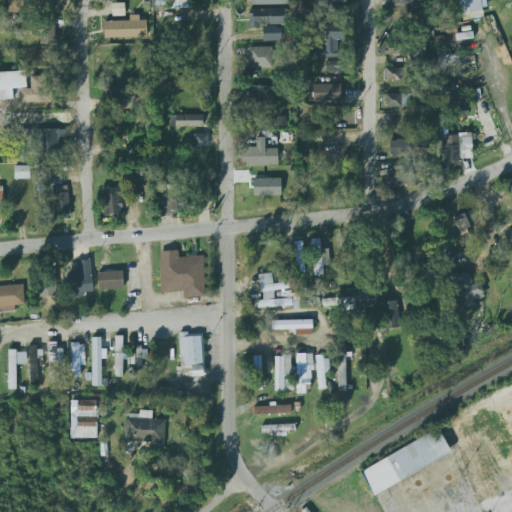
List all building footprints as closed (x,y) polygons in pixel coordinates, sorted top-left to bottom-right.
[(168,0),(168,8),(189,8),(189,0),(168,0)] [(458,0),(463,21),(483,17),(481,8),(487,7),(485,0),(458,0)] [(124,4),(111,4),(112,16),(124,16),(124,4)] [(248,29),(258,28),(258,25),(285,24),(285,9),(248,10),(248,29)] [(103,38),(146,37),(146,20),(139,21),(139,15),(129,15),(129,21),(103,22),(103,38)] [(55,45),(56,18),(42,18),(41,44),(55,45)] [(338,57),(338,41),(340,41),(340,25),(325,25),(326,51),(313,51),(313,58),(338,57)] [(434,37),(435,46),(473,39),(471,26),(462,27),(463,32),(456,33),(455,28),(444,30),(445,35),(434,37)] [(281,41),(281,27),(262,27),(263,42),(281,41)] [(408,68),(434,68),(434,56),(425,56),(424,45),(408,45),(408,68)] [(247,69),(272,68),(272,47),(247,48),(247,69)] [(437,57),(439,68),(460,65),(458,54),(437,57)] [(342,73),(342,62),(327,61),(327,72),(342,73)] [(405,68),(384,68),(384,80),(405,80),(405,68)] [(0,72),(0,99),(12,99),(12,89),(20,88),(20,104),(51,103),(50,76),(28,76),(27,72),(0,72)] [(103,97),(126,96),(125,81),(103,82),(103,97)] [(340,84),(312,85),(313,102),(340,101),(340,84)] [(252,102),(267,102),(267,95),(275,95),(275,86),(251,87),(252,102)] [(385,107),(409,107),(409,94),(385,94),(385,107)] [(344,110),(327,110),(327,119),(332,119),(332,128),(344,129),(344,110)] [(170,115),(175,115),(176,115),(202,115),(202,127),(176,127),(176,126),(170,126),(170,115)] [(193,147),(193,134),(207,134),(207,147),(193,147)] [(471,134),(443,135),(444,162),(472,161),(471,134)] [(278,166),(277,148),(264,149),(264,138),(256,138),(256,147),(244,147),(244,167),(278,166)] [(389,141),(396,141),(396,139),(430,139),(430,150),(398,151),(398,159),(389,159),(389,141)] [(414,182),(410,163),(379,171),(384,190),(414,182)] [(13,179),(29,179),(29,166),(14,166),(13,179)] [(281,179),(253,178),(252,195),(280,196),(281,179)] [(55,216),(52,187),(68,186),(71,219),(66,219),(66,215),(55,216)] [(185,212),(185,186),(170,186),(170,192),(159,192),(158,211),(185,212)] [(127,197),(127,188),(103,187),(102,215),(121,216),(122,197),(127,197)] [(462,239),(471,235),(462,214),(453,218),(462,239)] [(320,250),(319,239),(311,239),(313,275),(322,275),(322,266),(329,266),(328,249),(320,250)] [(203,256),(178,257),(178,251),(159,251),(160,293),(183,292),(183,298),(204,297),(203,256)] [(77,261),(78,271),(68,271),(70,297),(84,297),(84,292),(92,292),(91,260),(77,261)] [(98,290),(123,289),(122,272),(97,272),(98,290)] [(257,309),(300,306),(299,293),(293,293),(293,298),(274,300),(273,290),(289,289),(288,283),(272,284),(271,273),(259,274),(261,300),(257,301),(257,309)] [(480,282),(471,285),(468,273),(452,277),(459,309),(476,305),(475,300),(484,298),(480,282)] [(0,312),(15,312),(15,306),(24,305),(23,285),(0,286),(0,312)] [(383,330),(400,327),(396,300),(379,303),(383,330)] [(295,335),(312,335),(311,320),(271,321),(271,330),(295,329),(295,335)] [(201,333),(179,334),(180,375),(203,375),(201,333)] [(122,377),(123,336),(114,336),(113,377),(122,377)] [(92,386),(92,338),(101,338),(101,386),(92,386)] [(62,349),(56,349),(56,342),(48,342),(49,383),(58,383),(57,363),(63,363),(62,349)] [(80,377),(80,366),(84,366),(84,343),(70,344),(71,363),(69,363),(70,377),(80,377)] [(345,391),(345,344),(336,344),(337,391),(345,391)] [(29,384),(39,384),(38,347),(28,347),(29,384)] [(135,371),(145,370),(145,348),(135,348),(135,371)] [(7,389),(16,389),(16,350),(8,350),(7,389)] [(26,365),(26,353),(17,353),(17,365),(26,365)] [(296,393),(308,392),(307,369),(312,368),(312,354),(295,354),(296,393)] [(261,356),(253,356),(254,390),(262,390),(261,356)] [(283,377),(290,377),(290,356),(274,356),(274,391),(284,391),(283,377)] [(317,389),(324,389),(324,373),(330,373),(329,357),(316,357),(317,389)] [(97,439),(97,401),(70,400),(70,438),(97,439)] [(253,407),(254,415),(290,414),(290,405),(253,407)] [(128,418),(126,418),(125,442),(165,444),(166,420),(152,419),(152,411),(139,410),(139,414),(129,413),(128,418)] [(261,426),(261,435),(295,433),(294,424),(261,426)] [(359,469),(371,494),(451,454),(438,429),(359,469)]
